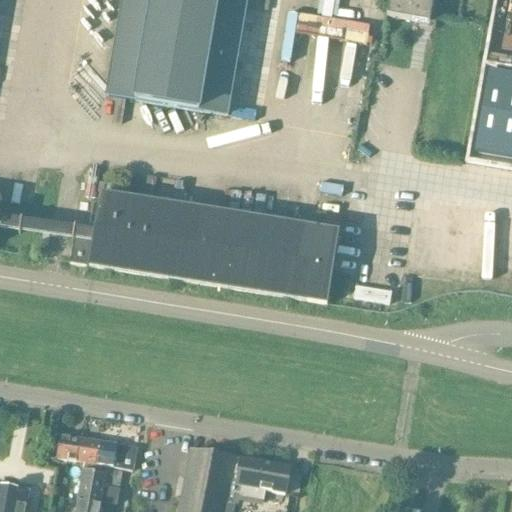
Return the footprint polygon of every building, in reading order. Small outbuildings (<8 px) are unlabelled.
[(123,0),(106,98),(225,119),(246,0),(123,0)] [(388,0),(385,18),(428,25),(432,0),(388,0)] [(511,76),(488,73),(474,153),(511,159),(511,76)] [(100,198),(99,204),(94,234),(92,244),(88,269),(306,304),(326,307),(337,235),(313,231),(314,228),(301,226),(301,230),(100,198)] [(92,244),(94,234),(61,229),(2,220),(0,219),(0,231),(59,239),(73,241),(74,241),(90,244),(92,244)] [(73,241),(73,242),(69,266),(86,269),(90,244),(74,241),(73,241)] [(78,442),(50,437),(46,460),(75,464),(78,442)] [(99,445),(78,442),(75,464),(83,465),(95,467),(99,445)] [(112,470),(116,447),(99,445),(95,467),(100,468),(112,470)] [(132,473),(136,450),(116,447),(112,470),(132,473)] [(232,511),(235,499),(228,498),(235,460),(190,451),(177,511),(232,511)] [(284,497),(289,470),(240,461),(235,460),(228,498),(235,499),(262,504),(264,493),(284,497)] [(116,510),(121,481),(105,477),(99,477),(100,468),(95,467),(83,465),(76,503),(99,507),(116,510)] [(0,511),(23,511),(27,494),(9,491),(1,489),(1,490),(0,489),(0,511)] [(98,511),(99,507),(76,503),(74,511),(98,511)]
